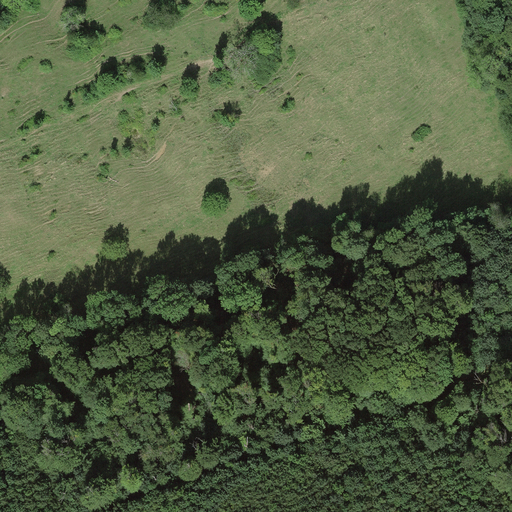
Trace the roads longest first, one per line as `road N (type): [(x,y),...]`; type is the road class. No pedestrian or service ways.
road 1 (track): [(0,383),(434,241)]
road 2 (track): [(110,511),(511,371)]
road 3 (track): [(172,70),(0,150)]
